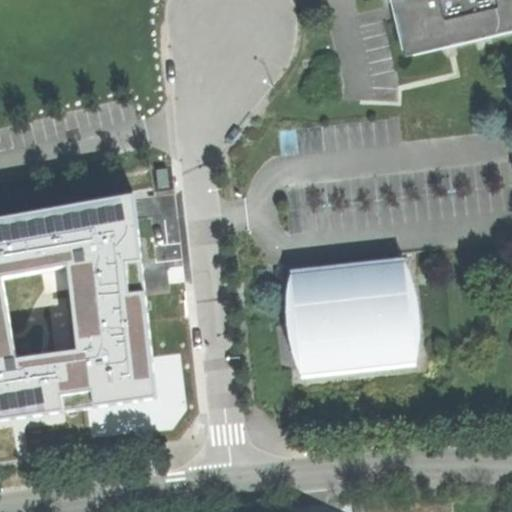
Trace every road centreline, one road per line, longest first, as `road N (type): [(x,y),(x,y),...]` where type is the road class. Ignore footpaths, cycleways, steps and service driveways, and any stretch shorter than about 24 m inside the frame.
road 1 (unclassified): [(234,478),(197,124),(226,43)]
road 2 (residential): [(511,465),(414,463),(234,478)]
road 3 (residential): [(234,478),(0,510)]
